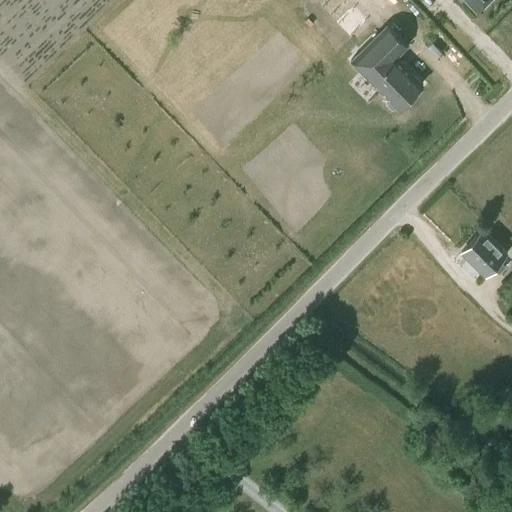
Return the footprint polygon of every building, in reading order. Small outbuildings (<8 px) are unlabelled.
[(341,0),(324,0),(307,17),(338,48),(366,21),(345,0),(343,2),(341,0)] [(468,0),(477,8),(485,0),(468,0)] [(398,108),(422,83),(396,56),(408,43),(386,22),(349,60),(398,108)] [(499,273),(506,266),(500,260),(508,252),(483,229),(461,252),(485,276),(493,267),(499,273)] [(511,275),(498,289),(511,302),(511,275)]
